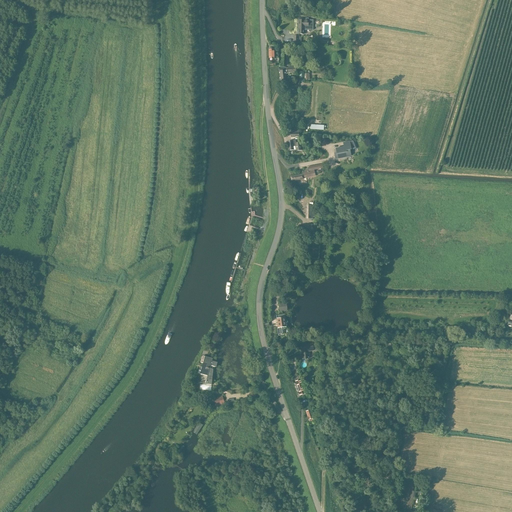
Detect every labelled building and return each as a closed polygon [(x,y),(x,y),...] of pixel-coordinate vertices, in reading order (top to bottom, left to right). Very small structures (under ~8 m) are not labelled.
[(298,20),(298,30),(298,34),(304,34),(304,30),(307,30),(308,29),(308,27),(308,20),(298,20)] [(288,72),(285,72),(285,70),(280,71),(281,81),(286,80),(286,74),(288,74),(288,73),(296,72),(296,67),(287,67),(288,72)] [(295,141),(287,142),(288,151),(296,150),(296,151),(301,150),(300,142),(295,143),(295,141)] [(334,153),(335,159),(346,157),(346,155),(351,154),(350,150),(351,149),(355,148),(353,141),(350,142),(343,143),(344,147),(336,149),(336,152),(334,153)] [(302,173),(303,174),(291,176),(292,181),(303,179),(303,178),(305,178),(315,176),(314,170),(319,169),(320,172),(323,171),(323,168),(324,168),(323,164),(308,167),(309,170),(304,171),(304,173),(302,173)] [(276,315),(277,318),(278,328),(277,328),(278,334),(283,334),(282,327),(286,327),(285,317),(285,314),(276,315)] [(309,359),(309,351),(313,351),(313,342),(301,343),(301,352),(302,359),(309,359)] [(208,375),(207,377),(205,384),(211,384),(213,369),(214,367),(215,367),(216,367),(217,362),(212,361),(212,360),(204,357),(204,358),(202,357),(201,363),(203,363),(200,373),(208,375)] [(305,390),(304,390),(301,383),(302,383),(301,380),(295,381),(299,393),(300,395),(306,393),(305,390)] [(216,405),(225,403),(223,396),(214,399),(216,405)] [(406,494),(402,511),(418,511),(419,511),(411,511),(414,497),(415,497),(415,491),(416,489),(410,488),(410,487),(405,486),(403,492),(404,492),(404,494),(406,494)]
